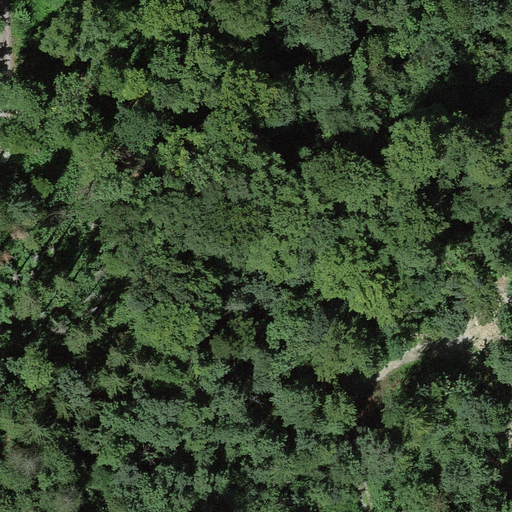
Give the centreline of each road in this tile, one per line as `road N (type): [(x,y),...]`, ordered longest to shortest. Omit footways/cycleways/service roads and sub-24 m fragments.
road 1 (track): [(6,51),(91,83),(202,99),(247,91),(423,0)]
road 2 (track): [(369,511),(353,402),(382,366),(436,349),(459,353),(496,391),(511,440)]
road 3 (track): [(0,122),(3,0)]
